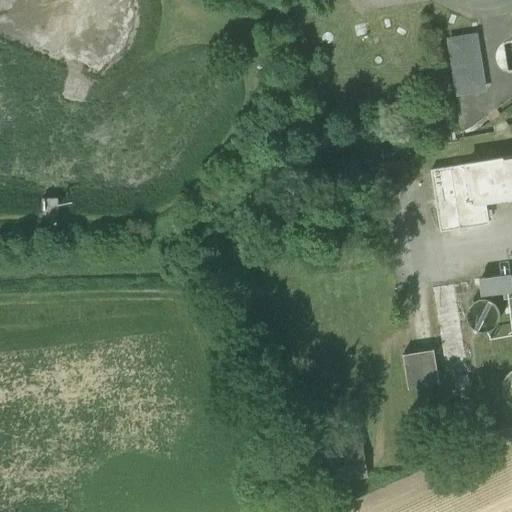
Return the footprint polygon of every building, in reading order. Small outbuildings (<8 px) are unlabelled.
[(450,40),(458,92),(483,88),(474,36),(450,40)] [(511,42),(508,42),(501,45),(497,51),(495,59),(497,66),(503,71),(510,74),(511,73),(511,42)] [(511,156),(431,170),(441,231),(489,223),(485,200),(511,195),(511,156)] [(407,178),(404,160),(378,164),(381,183),(407,178)] [(506,297),(511,296),(511,292),(509,275),(481,279),(483,292),(504,289),(506,297)] [(433,289),(450,394),(471,391),(470,385),(475,384),(473,372),(468,373),(466,358),(471,357),(470,352),(465,353),(463,338),(468,338),(467,332),(462,333),(460,321),(465,321),(464,313),(459,314),(457,300),(462,300),(461,296),(469,295),(467,284),(433,289)] [(233,297),(239,336),(259,333),(252,293),(233,297)] [(478,331),(484,332),(489,330),(494,327),(498,323),(500,317),(499,311),(497,306),(493,302),(488,299),(482,298),(477,300),(472,303),(468,307),(466,313),(467,319),(469,324),(473,328),(478,331)] [(403,354),(409,389),(440,384),(434,350),(403,354)] [(311,459),(363,450),(359,425),(299,434),(303,459),(311,458),(311,459)] [(367,476),(363,450),(311,459),(316,485),(367,476)]
